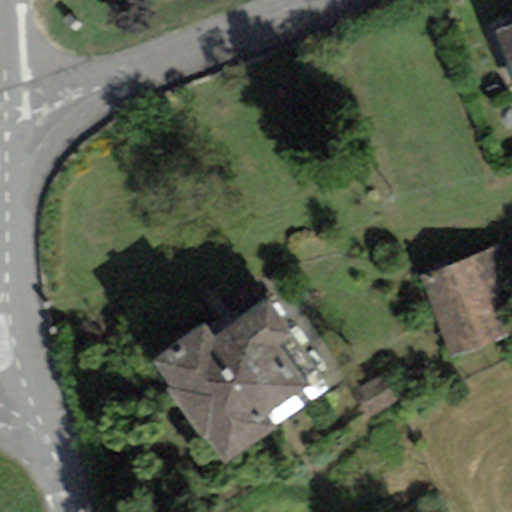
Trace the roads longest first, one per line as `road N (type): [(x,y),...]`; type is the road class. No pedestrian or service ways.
road 1 (residential): [(326,0),(7,119)]
road 2 (unclassified): [(1,372),(7,119)]
road 3 (residential): [(72,511),(36,419),(1,372)]
